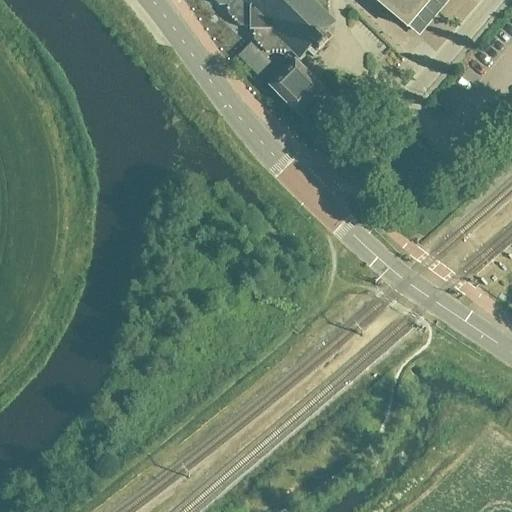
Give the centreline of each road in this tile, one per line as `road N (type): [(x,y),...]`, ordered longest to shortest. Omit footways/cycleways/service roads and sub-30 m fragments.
road 1 (residential): [(316,196),(495,0)]
road 2 (tertiary): [(316,196),(226,99),(153,0)]
road 3 (tertiary): [(511,354),(405,282),(316,196)]
